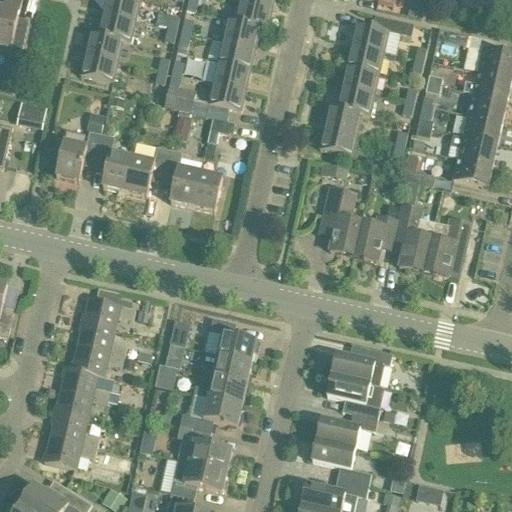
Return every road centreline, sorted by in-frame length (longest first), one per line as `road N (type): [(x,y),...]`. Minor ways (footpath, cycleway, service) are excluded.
road 1 (residential): [(239,288),(303,0)]
road 2 (residential): [(263,511),(314,308)]
road 3 (secondary): [(499,344),(314,308)]
road 4 (secondary): [(239,288),(59,249)]
road 5 (residential): [(25,395),(59,249)]
